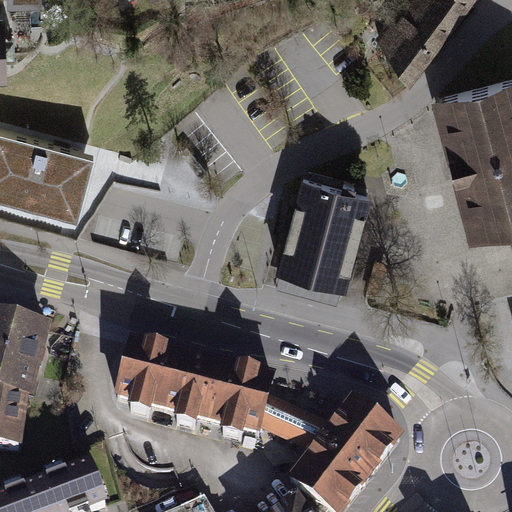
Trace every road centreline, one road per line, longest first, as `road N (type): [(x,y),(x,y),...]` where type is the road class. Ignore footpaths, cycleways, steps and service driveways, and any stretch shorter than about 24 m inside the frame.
road 1 (residential): [(511,6),(409,107),(270,178),(237,205),(193,315)]
road 2 (secondary): [(447,415),(413,382),(193,315)]
road 3 (secondary): [(193,315),(0,261)]
